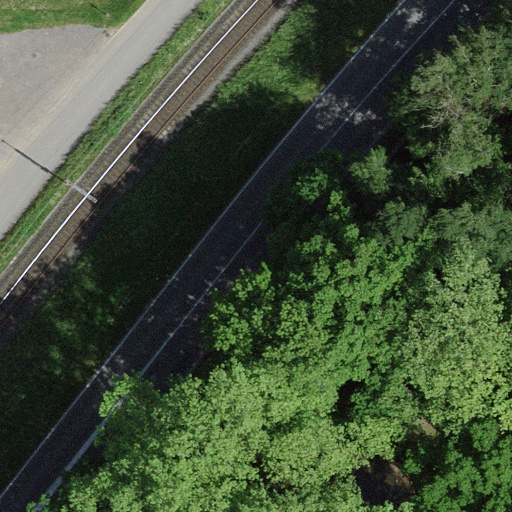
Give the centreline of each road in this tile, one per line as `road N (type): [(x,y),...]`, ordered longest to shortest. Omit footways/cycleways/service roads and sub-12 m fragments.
road 1 (primary): [(46,511),(301,175),(464,0)]
road 2 (unclassified): [(0,218),(187,0)]
